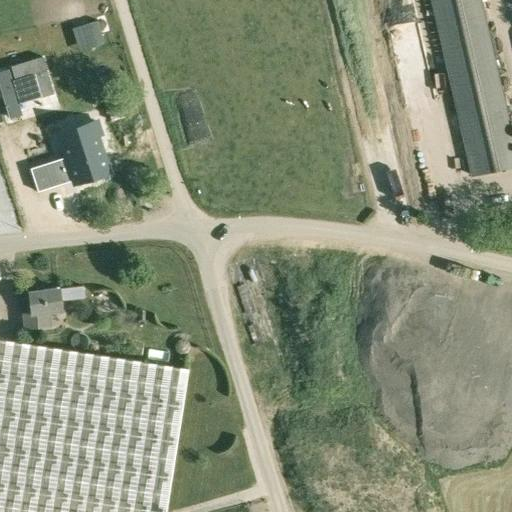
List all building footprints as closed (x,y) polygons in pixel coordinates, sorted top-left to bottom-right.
[(511,165),(511,138),(480,0),(431,0),(472,175),(511,165)] [(97,20),(88,23),(95,46),(104,43),(101,33),(97,20)] [(30,108),(11,109),(12,126),(32,124),(30,108)] [(85,137),(62,145),(66,156),(74,180),(75,184),(108,173),(97,137),(100,135),(96,121),(81,125),(85,137)] [(64,183),(56,160),(29,168),(37,192),(64,183)] [(29,292),(31,313),(23,313),(25,328),(50,325),(48,312),(62,310),(59,289),(29,292)] [(0,511),(165,511),(188,369),(0,339),(0,511)]
